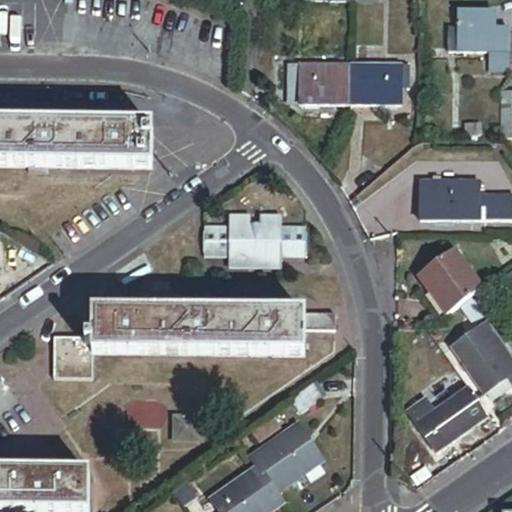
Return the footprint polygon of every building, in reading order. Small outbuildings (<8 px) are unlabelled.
[(497,11),(460,10),(460,32),(448,32),(448,53),(493,54),(493,73),(511,73),(511,31),(497,31),(497,11)] [(305,95),(305,70),(293,70),(293,95),(305,95)] [(355,109),(355,70),(305,70),(305,95),(305,109),(355,109)] [(407,70),(355,70),(355,109),(406,109),(407,70)] [(305,109),(305,95),(293,95),(293,108),(305,109)] [(150,128),(0,127),(0,166),(149,168),(150,128)] [(480,182),(421,182),(420,221),(479,222),(480,197),(480,182)] [(511,197),(480,197),(479,222),(511,222),(511,197)] [(228,222),(228,230),(249,230),(250,222),(228,222)] [(259,222),(258,230),(280,231),(280,222),(259,222)] [(305,258),(305,237),(280,237),(280,232),(280,231),(258,230),(249,230),(228,230),(228,232),(228,236),(202,235),(201,256),(228,257),(228,263),(228,265),(279,266),(279,263),(280,258),(305,258)] [(417,281),(445,321),(483,295),(454,255),(417,281)] [(279,266),(228,265),(227,274),(279,275),(279,266)] [(91,338),(90,353),(303,357),(303,337),(335,338),(335,320),(304,320),(91,316),(91,338)] [(511,358),(489,325),(480,332),(453,350),(486,397),(508,381),(511,387),(511,358)] [(90,378),(90,353),(91,338),(52,337),(51,378),(90,378)] [(323,403),(312,388),(291,403),(302,418),(323,403)] [(489,420),(469,392),(454,403),(474,431),(489,420)] [(444,410),(454,403),(449,395),(438,402),(444,410)] [(474,431),(454,403),(444,410),(417,429),(437,457),(474,431)] [(172,416),(171,441),(195,442),(196,416),(172,416)] [(296,429),(250,461),(258,472),(276,498),(322,466),(296,429)] [(221,511),(280,511),(284,510),(276,498),(258,472),(215,502),(221,511)] [(82,511),(83,476),(0,474),(0,511),(32,511),(82,511)] [(183,481),(169,491),(184,511),(198,501),(183,481)]
